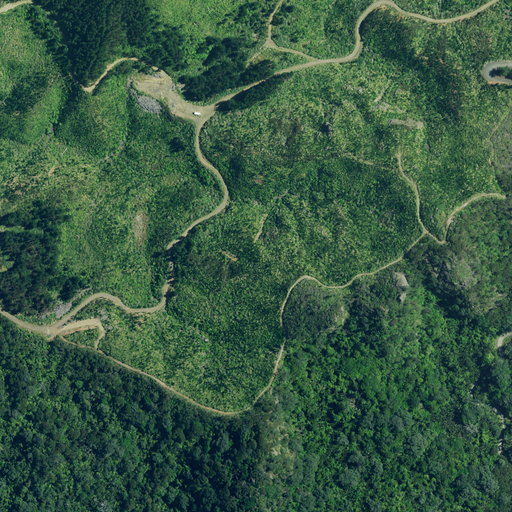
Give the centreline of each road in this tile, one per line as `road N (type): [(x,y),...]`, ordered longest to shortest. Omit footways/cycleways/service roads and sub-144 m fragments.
road 1 (track): [(422,230),(412,192),(396,173),(340,160),(282,160),(202,129),(266,65),(332,50),(378,5),(440,19),(493,0)]
road 2 (track): [(0,16),(9,6),(37,2),(61,29),(71,73),(85,83),(149,71),(166,80),(201,133),(206,198),(148,251),(139,297),(128,305),(83,304),(49,326)]
road 3 (unclassified): [(511,331),(495,335),(499,358),(478,370),(467,394),(498,410),(496,448),(511,465)]
